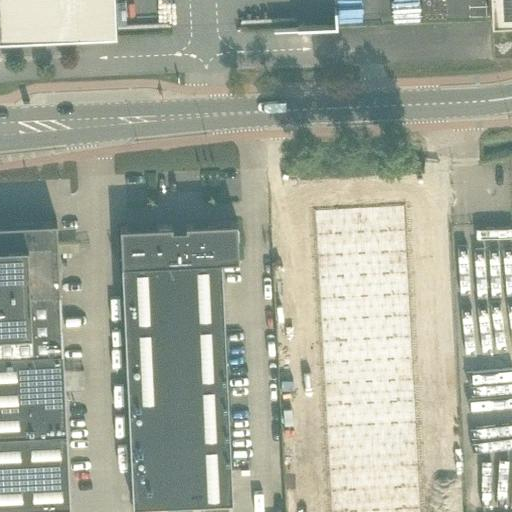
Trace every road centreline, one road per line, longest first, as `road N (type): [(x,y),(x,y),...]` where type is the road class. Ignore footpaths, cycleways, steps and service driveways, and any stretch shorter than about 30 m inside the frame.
road 1 (primary): [(24,127),(511,97)]
road 2 (unknown): [(476,375),(435,390),(423,466),(360,480),(328,476),(315,392),(265,388)]
road 3 (unknown): [(98,511),(107,491),(101,200)]
road 4 (unknown): [(261,202),(408,202),(452,187),(445,129)]
road 5 (unknown): [(261,202),(265,388)]
road 6 (unknown): [(265,388),(265,496),(243,511)]
